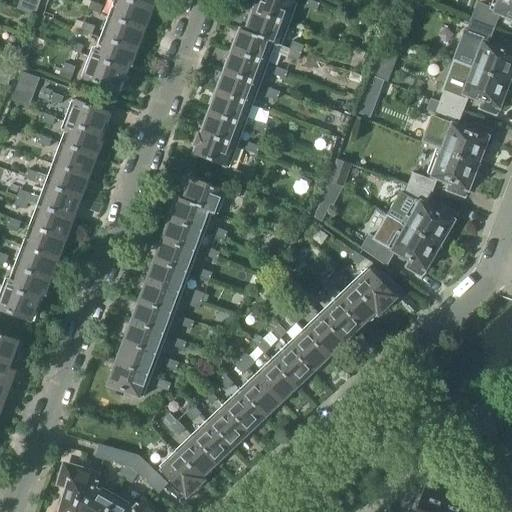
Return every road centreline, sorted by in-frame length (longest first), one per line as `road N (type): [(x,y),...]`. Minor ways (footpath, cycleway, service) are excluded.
road 1 (residential): [(204,0),(15,511)]
road 2 (residential): [(236,511),(447,319),(497,261)]
